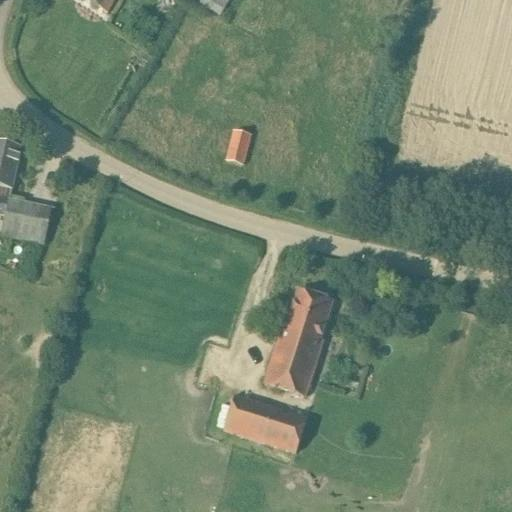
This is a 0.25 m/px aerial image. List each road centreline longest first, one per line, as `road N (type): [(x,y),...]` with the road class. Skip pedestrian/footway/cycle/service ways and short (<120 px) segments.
road 1 (unclassified): [(511,288),(296,238),(141,185),(42,129),(0,86)]
road 2 (unknown): [(296,238),(236,358)]
